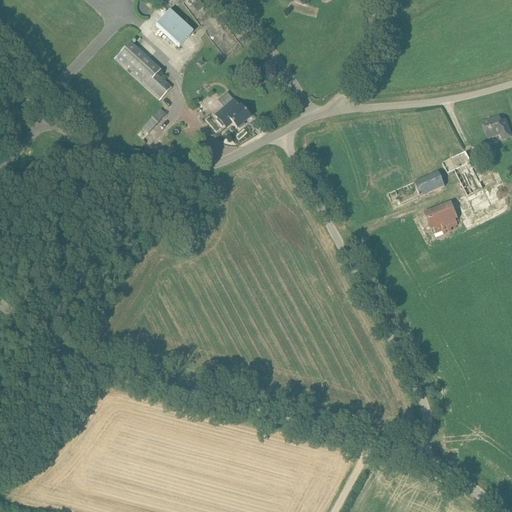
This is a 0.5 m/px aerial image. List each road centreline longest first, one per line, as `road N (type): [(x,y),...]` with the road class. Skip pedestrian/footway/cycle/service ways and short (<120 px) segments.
road 1 (unclassified): [(418,458),(95,370),(0,303)]
road 2 (unclassified): [(418,458),(426,411),(276,136)]
road 3 (unclassified): [(276,136),(208,170),(166,171),(102,155),(48,119)]
road 4 (unclassified): [(343,103),(421,103),(511,84)]
